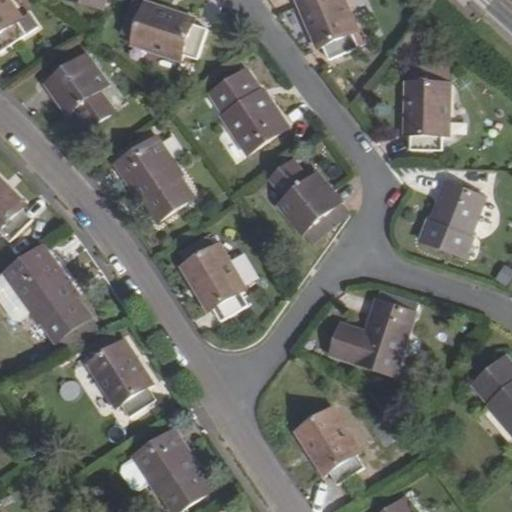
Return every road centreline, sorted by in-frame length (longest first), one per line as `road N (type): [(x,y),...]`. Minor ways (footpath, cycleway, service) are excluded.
road 1 (residential): [(0,113),(64,176),(125,255),(216,395)]
road 2 (residential): [(243,0),(375,178),(377,201),(349,256)]
road 3 (residential): [(349,256),(264,363),(216,395)]
road 4 (residential): [(511,313),(349,256)]
road 5 (residential): [(216,395),(294,511)]
